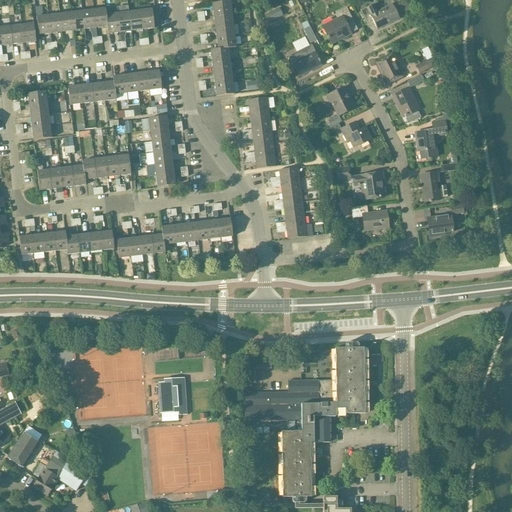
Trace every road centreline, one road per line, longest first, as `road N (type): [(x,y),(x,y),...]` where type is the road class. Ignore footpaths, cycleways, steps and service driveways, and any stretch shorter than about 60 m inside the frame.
road 1 (residential): [(263,260),(409,244),(397,151),(351,64),(375,48)]
road 2 (residential): [(244,188),(148,208),(130,200),(26,211),(3,74)]
road 3 (tertiary): [(0,297),(264,305)]
road 4 (residential): [(406,490),(334,488),(335,443),(404,442)]
road 5 (residential): [(3,74),(183,49)]
road 6 (residential): [(244,188),(191,114),(183,49)]
road 7 (residential): [(404,442),(400,300)]
road 8 (tertiary): [(264,305),(400,300)]
